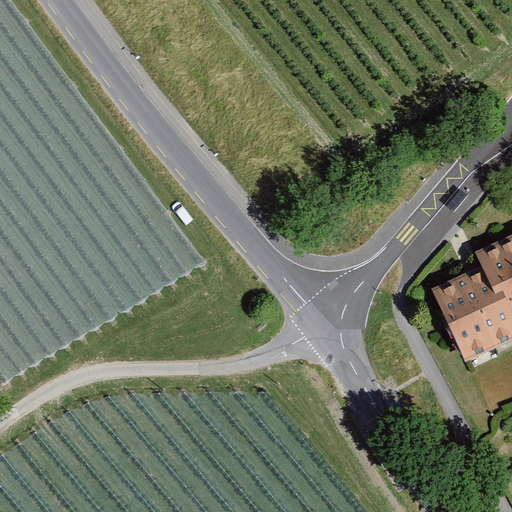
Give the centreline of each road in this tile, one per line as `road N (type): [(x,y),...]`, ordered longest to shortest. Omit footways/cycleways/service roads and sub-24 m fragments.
road 1 (unclassified): [(60,0),(325,327)]
road 2 (track): [(325,327),(233,370),(92,369),(0,424)]
road 3 (residential): [(511,118),(325,327)]
road 4 (unclassified): [(325,327),(446,511)]
